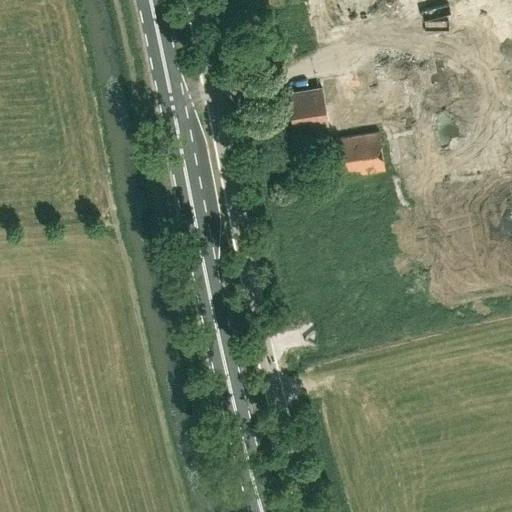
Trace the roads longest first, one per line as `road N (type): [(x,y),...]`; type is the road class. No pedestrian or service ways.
road 1 (primary): [(268,511),(225,379),(146,0)]
road 2 (unclassified): [(300,511),(183,0)]
